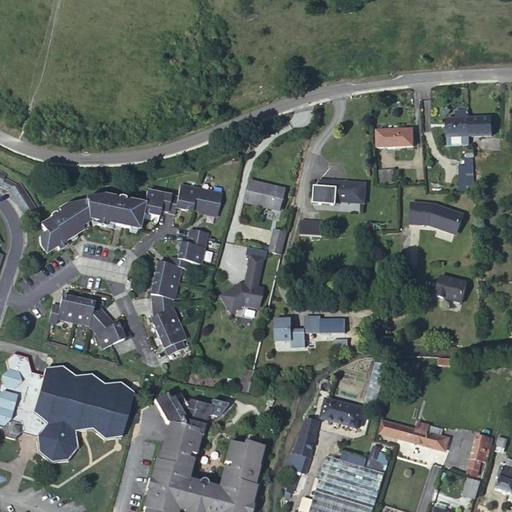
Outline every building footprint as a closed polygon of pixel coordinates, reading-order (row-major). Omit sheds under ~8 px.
[(491,118),(470,119),(467,119),(467,128),(473,128),(474,137),(492,136),(491,118)] [(467,128),(467,119),(446,120),(446,138),(469,137),(474,137),(473,128),(467,128)] [(412,130),(376,132),(377,149),(413,148),(412,130)] [(469,137),(446,138),(447,147),(470,146),(469,137)] [(473,185),(472,167),(465,167),(459,167),(460,185),(473,185)] [(393,170),(379,171),(380,185),(394,184),(393,170)] [(16,182),(5,176),(1,184),(7,187),(16,182)] [(19,180),(16,182),(7,187),(24,214),(36,206),(19,180)] [(285,191),(249,182),(244,203),(281,211),(285,191)] [(364,185),(320,182),(318,201),(363,205),(364,185)] [(201,185),(200,190),(222,196),(223,191),(201,185)] [(182,186),(179,198),(176,208),(183,209),(182,211),(193,214),(193,212),(207,215),(207,217),(217,219),(223,196),(222,196),(200,190),(182,186)] [(176,208),(179,198),(148,190),(145,204),(143,214),(151,216),(152,215),(159,217),(160,212),(174,216),(176,210),(176,208)] [(143,214),(145,204),(129,200),(128,202),(125,201),(118,199),(115,198),(115,196),(104,193),(85,197),(85,199),(89,219),(91,220),(97,221),(96,224),(96,225),(105,227),(105,226),(106,223),(112,225),(131,229),(135,231),(138,231),(141,219),(143,214)] [(89,219),(85,199),(67,201),(58,207),(60,210),(57,212),(51,216),(40,223),(44,230),(38,234),(38,243),(44,243),(47,250),(55,246),(56,248),(65,243),(64,241),(76,233),(83,229),(82,228),(80,226),(86,222),(89,221),(89,219)] [(421,228),(429,228),(430,225),(433,207),(411,206),(409,227),(421,228)] [(457,235),(463,218),(433,207),(430,225),(435,228),(437,231),(454,236),(457,235)] [(151,216),(143,214),(141,219),(157,223),(159,217),(152,215),(151,216)] [(300,236),(321,238),(322,223),(301,222),(300,236)] [(286,233),(274,230),(270,245),(283,248),(286,233)] [(76,236),(76,233),(64,241),(65,243),(76,236)] [(178,262),(191,264),(203,267),(211,237),(193,233),(190,247),(185,246),(183,252),(181,252),(178,262)] [(320,249),(321,238),(300,236),(299,248),(320,249)] [(44,243),(38,243),(38,244),(44,252),(47,250),(44,243)] [(283,248),(270,245),(269,252),(281,255),(283,248)] [(263,259),(250,256),(248,264),(261,267),(263,259)] [(170,268),(184,271),(189,272),(191,264),(178,262),(173,260),(170,268)] [(261,267),(248,264),(245,278),(257,282),(261,267)] [(158,270),(158,271),(167,273),(160,299),(172,302),(175,302),(184,271),(170,268),(162,265),(160,270),(158,270)] [(155,291),(153,297),(160,299),(167,273),(158,271),(152,291),(155,291)] [(257,282),(245,278),(243,284),(243,287),(234,285),(219,295),(230,312),(242,304),(257,307),(262,288),(256,287),(257,282)] [(440,278),(435,298),(461,304),(466,284),(440,278)] [(57,318),(75,322),(83,299),(69,296),(68,298),(62,297),(60,305),(57,318)] [(83,299),(75,322),(89,326),(93,311),(95,305),(89,304),(89,301),(83,299)] [(160,299),(154,318),(172,311),(172,302),(160,299)] [(56,322),(57,318),(60,305),(53,304),(49,320),(56,322)] [(93,311),(89,326),(95,333),(114,326),(100,309),(98,312),(93,311)] [(155,325),(153,326),(160,345),(162,344),(165,351),(167,357),(183,351),(181,344),(185,342),(173,311),(172,311),(154,318),(153,319),(154,320),(155,325)] [(346,317),(305,318),(305,331),(305,333),(346,333),(346,317)] [(291,318),(275,318),(275,341),(291,341),(291,347),(305,347),(305,333),(305,331),(291,331),(291,318)] [(114,326),(95,333),(94,333),(101,349),(124,340),(120,330),(118,331),(115,325),(114,326)] [(333,340),(333,349),(346,349),(346,340),(333,340)] [(104,442),(121,439),(133,393),(120,383),(105,385),(91,376),(75,377),(62,367),(46,369),(43,377),(31,374),(27,359),(13,355),(6,362),(8,370),(1,378),(3,387),(2,393),(0,395),(0,428),(2,429),(5,438),(15,441),(21,434),(36,439),(38,454),(51,464),(68,462),(77,450),(75,433),(92,431),(104,442)] [(370,385),(378,387),(379,379),(382,380),(385,367),(375,365),(370,385)] [(242,377),(251,379),(253,372),(244,370),(242,377)] [(238,391),(248,393),(251,379),(242,377),(238,391)] [(365,410),(325,399),(320,417),(352,426),(351,428),(358,430),(359,428),(365,410)] [(171,404),(175,411),(177,415),(184,411),(177,400),(171,404)] [(151,408),(158,421),(175,411),(171,404),(167,406),(163,401),(151,408)] [(184,411),(177,415),(182,423),(205,429),(205,427),(209,424),(211,414),(208,413),(188,408),(184,411)] [(205,427),(205,429),(203,434),(206,433),(209,432),(211,432),(215,430),(220,427),(221,427),(226,421),(228,415),(225,414),(226,412),(210,408),(208,413),(211,414),(209,424),(205,427)] [(252,511),(257,496),(255,495),(244,492),(244,489),(229,485),(228,488),(220,486),(217,497),(217,501),(210,499),(209,500),(192,496),(193,494),(186,493),(187,489),(192,468),(186,466),(188,462),(193,463),(199,444),(200,445),(203,434),(205,429),(182,423),(177,415),(175,411),(158,421),(163,431),(166,431),(161,449),(160,449),(156,468),(154,467),(149,487),(146,498),(142,511),(252,511)] [(430,425),(418,422),(416,430),(383,421),(382,426),(386,427),(384,434),(445,450),(449,438),(428,433),(430,425)] [(313,427),(303,423),(300,433),(301,433),(304,435),(309,437),(313,427)] [(303,436),(304,435),(301,433),(296,451),(308,455),(313,440),(303,436)] [(505,448),(508,440),(500,437),(497,445),(505,448)] [(487,463),(490,450),(486,449),(488,440),(477,438),(469,468),(480,471),(483,462),(487,463)] [(249,446),(248,452),(261,456),(263,449),(249,446)] [(377,461),(379,452),(381,449),(373,446),(370,458),(377,461)] [(223,476),(220,486),(228,488),(229,485),(244,489),(244,492),(255,495),(260,476),(259,476),(264,456),(261,456),(248,452),(246,452),(245,456),(229,452),(223,472),(228,473),(227,478),(223,476)] [(286,468),(290,470),(296,454),(291,452),(286,468)] [(389,455),(379,452),(377,461),(375,469),(384,472),(389,455)] [(309,458),(296,454),(290,470),(299,473),(304,474),(309,458)] [(384,474),(326,456),(315,490),(375,508),(384,474)] [(511,459),(510,459),(507,467),(504,466),(497,488),(511,493),(511,459)] [(292,494),(299,473),(290,470),(286,468),(285,473),(290,474),(284,492),(292,494)] [(463,495),(475,499),(481,482),(468,477),(463,495)] [(193,491),(187,489),(186,493),(193,494),(192,496),(209,500),(210,499),(217,501),(217,497),(207,494),(206,494),(206,492),(205,490),(204,490),(203,489),(200,489),(198,490),(197,492),(193,491)] [(316,492),(310,511),(371,511),(373,509),(316,492)]
